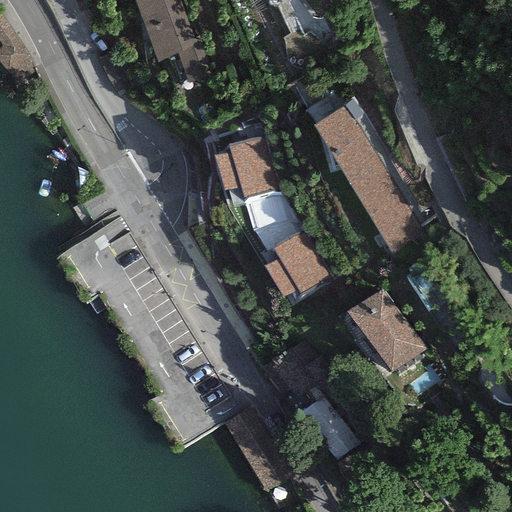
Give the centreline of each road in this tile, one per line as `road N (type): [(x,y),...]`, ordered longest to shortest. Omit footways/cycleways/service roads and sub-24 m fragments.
road 1 (tertiary): [(321,511),(131,192)]
road 2 (residential): [(375,0),(416,136),(511,287)]
road 3 (residential): [(131,192),(155,176),(159,155),(108,94),(60,0)]
road 4 (tertiary): [(131,192),(21,0)]
